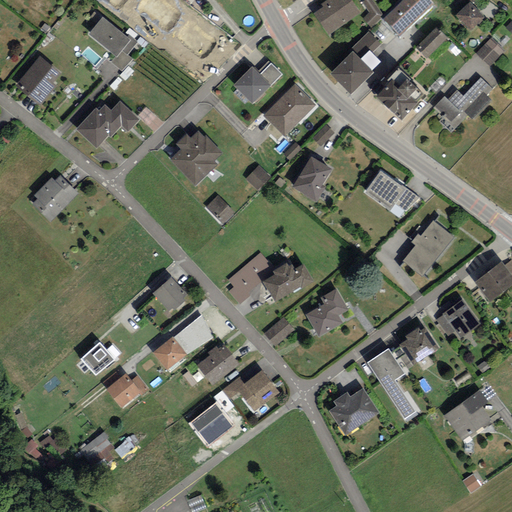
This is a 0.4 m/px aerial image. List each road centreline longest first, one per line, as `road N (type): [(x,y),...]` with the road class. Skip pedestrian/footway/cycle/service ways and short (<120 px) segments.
road 1 (secondary): [(511,232),(349,115),(318,87),(275,22)]
road 2 (residential): [(107,183),(303,393)]
road 3 (residential): [(511,236),(303,393)]
road 4 (residential): [(275,22),(107,183)]
road 5 (residential): [(303,393),(152,511)]
road 6 (residential): [(0,97),(107,183)]
road 7 (residential): [(303,393),(363,511)]
